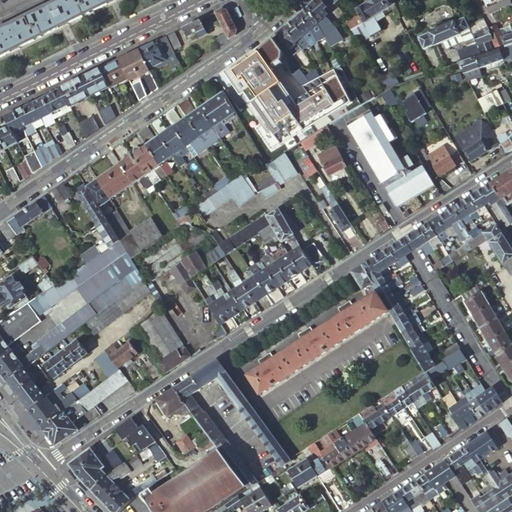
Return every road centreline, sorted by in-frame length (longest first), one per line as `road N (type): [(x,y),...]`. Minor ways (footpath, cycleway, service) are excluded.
road 1 (residential): [(404,232),(40,466)]
road 2 (unclassified): [(0,212),(270,23)]
road 3 (tertiary): [(205,0),(0,101)]
road 4 (residential): [(511,406),(404,232)]
road 5 (residential): [(353,511),(511,406)]
road 6 (unknown): [(354,264),(308,182),(255,210)]
road 7 (unknown): [(369,107),(347,120),(347,136),(404,232)]
road 8 (residential): [(511,163),(404,232)]
road 9 (unknown): [(270,23),(298,100),(315,103),(336,91)]
